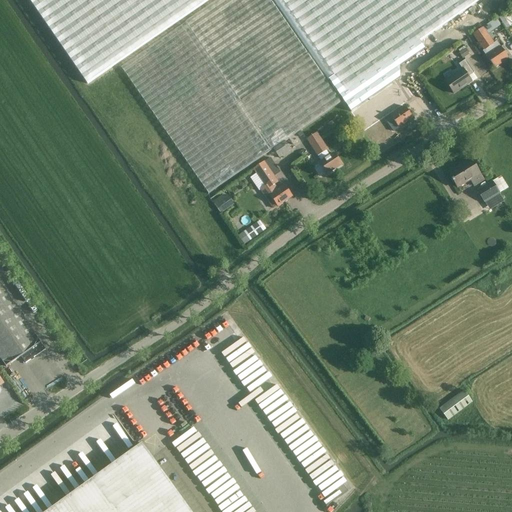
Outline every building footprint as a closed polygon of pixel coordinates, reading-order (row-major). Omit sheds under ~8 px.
[(29,0),(58,41),(88,84),(116,64),(209,0),(282,0),(335,76),(329,80),(351,112),(400,78),(400,66),(425,49),(419,41),(479,0),(29,0)] [(483,52),(494,69),(508,59),(496,42),(494,43),(484,28),(473,35),(484,51),(483,52)] [(458,50),(464,58),(470,54),(464,45),(458,50)] [(445,81),(454,94),(471,82),(468,77),(474,73),(466,60),(459,65),(463,70),(445,81)] [(418,76),(408,83),(420,100),(430,92),(418,76)] [(391,116),(399,128),(412,119),(404,107),(398,112),(395,107),(399,104),(388,88),(377,95),(388,111),(390,110),(394,115),(391,116)] [(332,122),(319,131),(322,136),(336,128),(332,122)] [(319,176),(322,177),(326,174),(326,175),(340,166),(333,154),(330,156),(327,151),(329,150),(318,133),(306,140),(317,157),(318,157),(321,162),(319,163),(320,164),(316,167),(315,169),(319,176)] [(275,147),(280,157),(290,151),(285,142),(275,147)] [(449,173),(458,188),(471,180),(474,186),(484,180),(471,160),(449,173)] [(264,162),(254,169),(256,173),(266,187),(261,191),(273,209),(278,206),(278,207),(292,197),(284,186),(278,190),(275,185),(278,183),(266,166),(264,162)] [(489,201),(493,208),(505,201),(501,193),(500,194),(493,181),(477,191),(484,203),(489,201)] [(214,201),(222,214),(235,205),(228,195),(224,198),(223,196),(214,201)] [(0,357),(6,366),(21,356),(26,363),(46,350),(40,342),(41,342),(0,283),(0,357)] [(448,421),(473,403),(464,391),(440,409),(448,421)] [(46,511),(191,511),(142,444),(46,511)]
